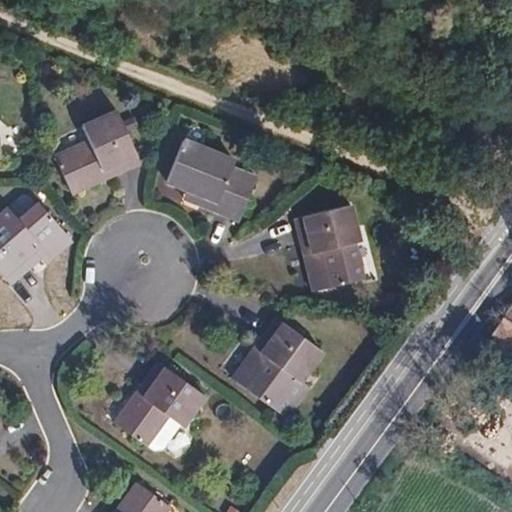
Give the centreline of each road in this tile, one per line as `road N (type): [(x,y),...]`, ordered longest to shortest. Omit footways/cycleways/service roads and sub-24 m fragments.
road 1 (primary): [(322,511),(511,252)]
road 2 (residential): [(26,352),(59,454),(58,485),(44,511)]
road 3 (residential): [(139,262),(69,331),(26,352)]
